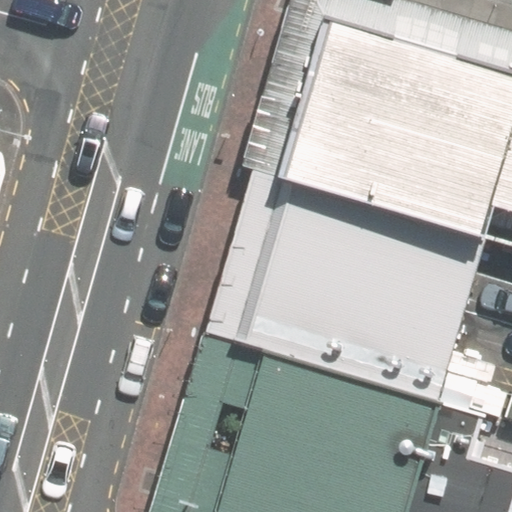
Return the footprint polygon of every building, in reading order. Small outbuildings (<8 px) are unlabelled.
[(511,74),(327,23),(282,181),(475,235),(485,203),(511,115),(511,74)] [(511,115),(485,203),(511,211),(511,115)] [(282,181),(236,340),(263,348),(434,397),(438,398),(485,237),(475,235),(282,181)] [(263,348),(213,511),(400,511),(434,397),(263,348)] [(434,397),(400,511),(511,511),(511,466),(468,455),(481,411),(438,398),(434,397)]
